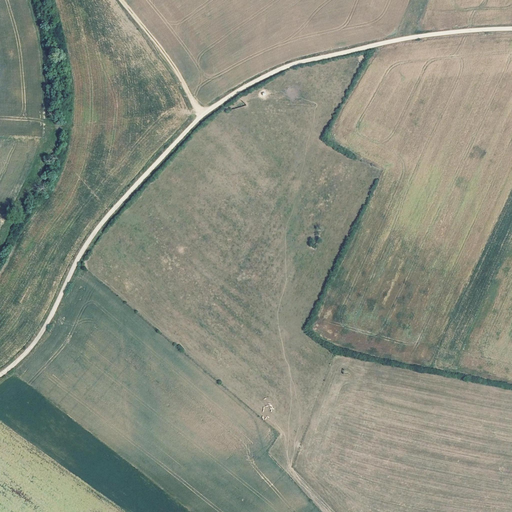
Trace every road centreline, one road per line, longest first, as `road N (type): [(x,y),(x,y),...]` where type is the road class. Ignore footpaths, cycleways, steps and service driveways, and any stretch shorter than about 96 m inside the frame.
road 1 (track): [(0,375),(42,332),(98,227),(213,106),(304,61),(427,34),(511,28)]
road 2 (track): [(203,114),(122,0)]
